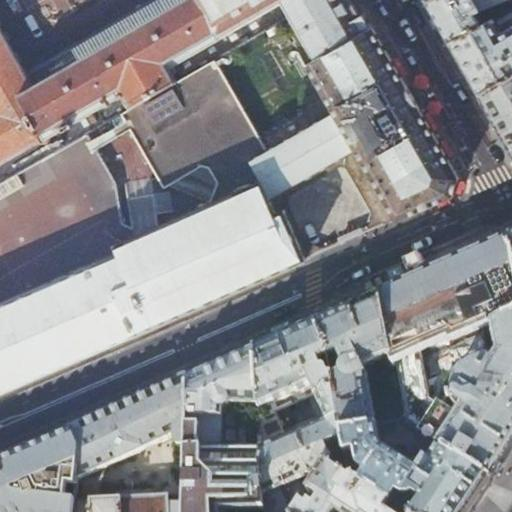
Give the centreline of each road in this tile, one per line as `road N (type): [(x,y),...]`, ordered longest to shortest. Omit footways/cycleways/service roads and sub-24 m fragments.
road 1 (secondary): [(0,436),(511,211)]
road 2 (residential): [(511,206),(393,0)]
